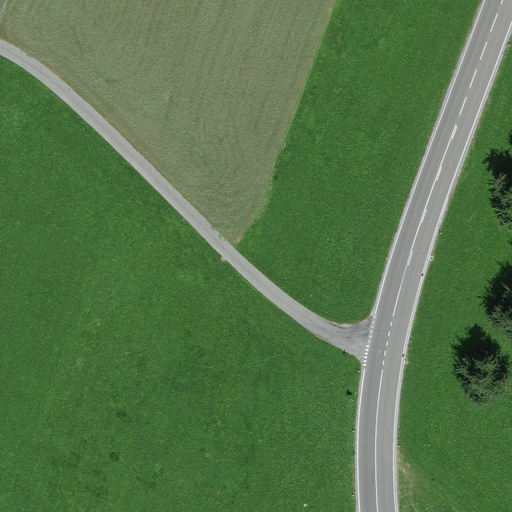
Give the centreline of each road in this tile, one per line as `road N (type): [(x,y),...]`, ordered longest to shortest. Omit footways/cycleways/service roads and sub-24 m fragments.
road 1 (secondary): [(379,511),(386,349),(407,264),(503,0)]
road 2 (track): [(0,45),(39,67),(295,316),(386,349)]
